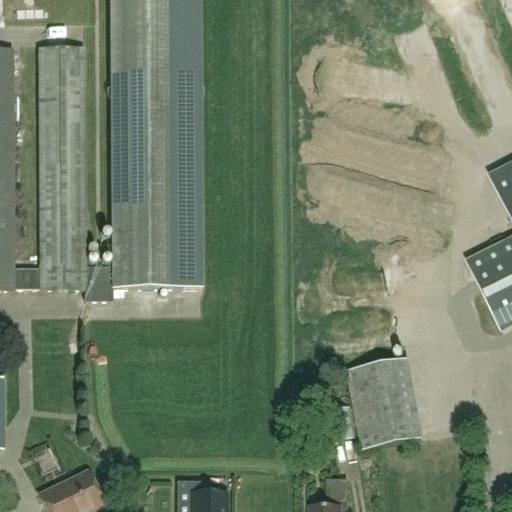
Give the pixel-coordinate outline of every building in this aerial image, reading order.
[(110,0),(112,271),(84,271),(83,54),(39,54),(40,273),(13,273),(11,54),(0,54),(0,294),(13,294),(13,293),(40,293),(40,294),(84,294),(84,306),(113,306),(113,294),(182,293),(199,293),(197,0),(110,0)] [(511,245),(469,267),(501,331),(511,325),(511,171),(491,182),(511,222),(511,245)] [(424,330),(424,316),(398,316),(398,330),(424,330)] [(422,443),(407,362),(347,374),(362,454),(422,443)] [(324,415),(330,446),(356,441),(350,410),(324,415)] [(101,511),(87,477),(38,500),(42,511),(101,511)] [(327,483),(328,494),(328,511),(310,511),(340,511),(341,511),(347,511),(347,483),(327,483)] [(226,511),(226,497),(202,497),(202,485),(176,485),(176,508),(190,508),(190,511),(226,511)]
